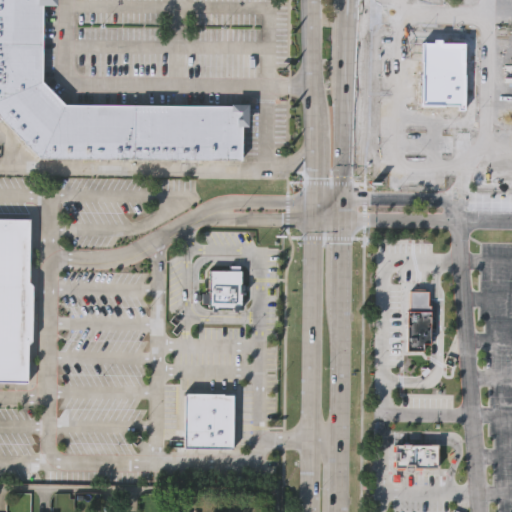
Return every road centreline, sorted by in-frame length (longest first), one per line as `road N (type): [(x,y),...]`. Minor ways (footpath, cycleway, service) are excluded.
road 1 (secondary): [(311,220),(307,511)]
road 2 (secondary): [(340,438),(341,308)]
